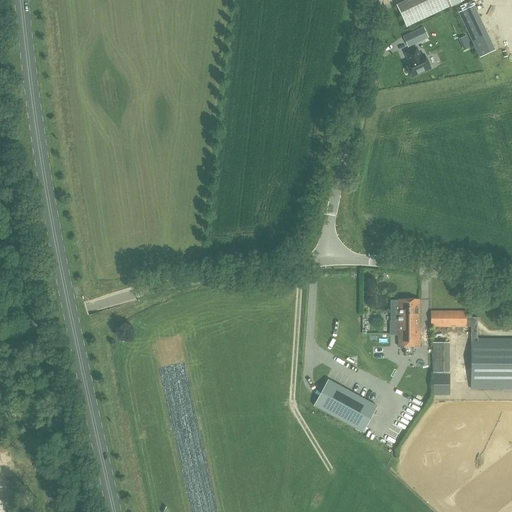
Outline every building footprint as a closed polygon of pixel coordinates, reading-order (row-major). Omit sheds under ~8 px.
[(408,59),(410,58),(411,61),(405,64),(412,78),(431,69),(424,55),(420,57),(416,48),(405,53),(408,59)] [(398,299),(398,347),(420,347),(419,299),(398,299)] [(511,388),(511,339),(477,339),(477,318),(466,318),(466,311),(431,311),(431,327),(471,327),(471,389),(511,388)] [(440,373),(450,373),(450,343),(433,343),(433,373),(440,373)] [(326,379),(312,405),(361,432),(375,405),(326,379)] [(424,380),(424,390),(433,390),(433,380),(424,380)] [(411,393),(408,401),(413,403),(416,395),(411,393)] [(6,409),(10,418),(15,416),(12,407),(6,409)] [(400,439),(407,431),(402,426),(395,434),(400,439)]
